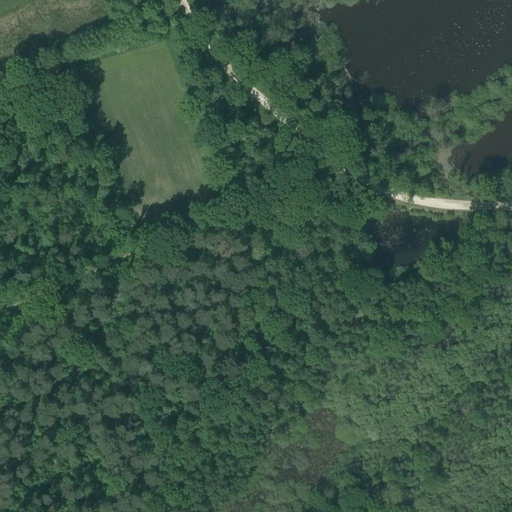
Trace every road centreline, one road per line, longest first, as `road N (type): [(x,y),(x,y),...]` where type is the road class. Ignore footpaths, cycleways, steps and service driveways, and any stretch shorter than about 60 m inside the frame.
road 1 (track): [(146,511),(247,337),(268,246),(340,165)]
road 2 (track): [(0,312),(340,165)]
road 3 (track): [(179,0),(194,33),(231,77),(340,165)]
road 4 (track): [(340,165),(420,202),(511,206)]
